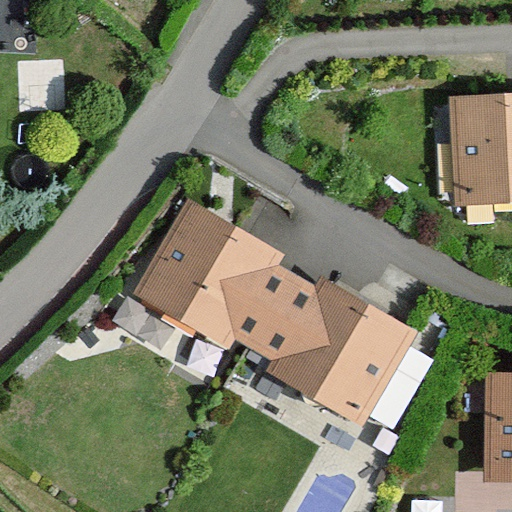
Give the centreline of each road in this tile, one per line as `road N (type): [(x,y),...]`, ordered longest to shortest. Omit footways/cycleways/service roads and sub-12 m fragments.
road 1 (residential): [(177,110),(455,280),(511,303)]
road 2 (residential): [(0,330),(103,223),(177,110)]
road 3 (residential): [(177,110),(242,0)]
